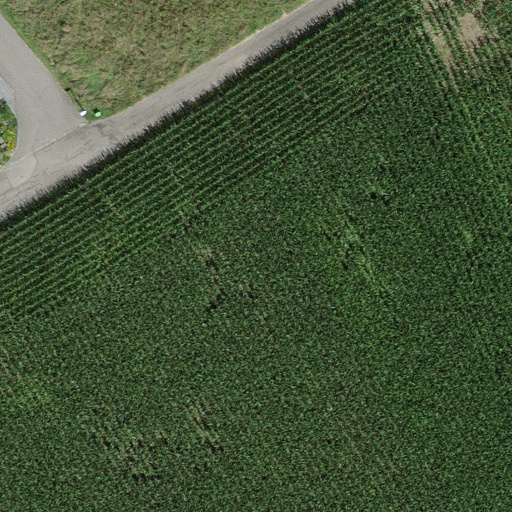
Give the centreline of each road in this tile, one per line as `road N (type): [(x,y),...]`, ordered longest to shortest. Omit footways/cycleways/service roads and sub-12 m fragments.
road 1 (unclassified): [(80,142),(318,0)]
road 2 (residential): [(0,36),(80,142)]
